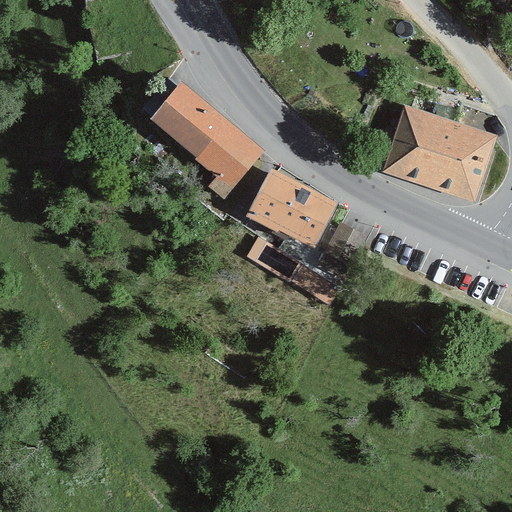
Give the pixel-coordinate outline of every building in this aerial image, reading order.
[(511,5),(511,0),(496,0),(508,10),(511,5)] [(264,155),(182,86),(150,124),(217,180),(209,189),(225,202),(264,155)] [(495,144),(407,114),(387,172),(476,202),(495,144)] [(337,208),(273,175),(250,220),(314,253),(337,208)] [(367,237),(341,224),(323,259),(350,272),(367,237)] [(342,290),(259,239),(247,258),(330,309),(342,290)]
